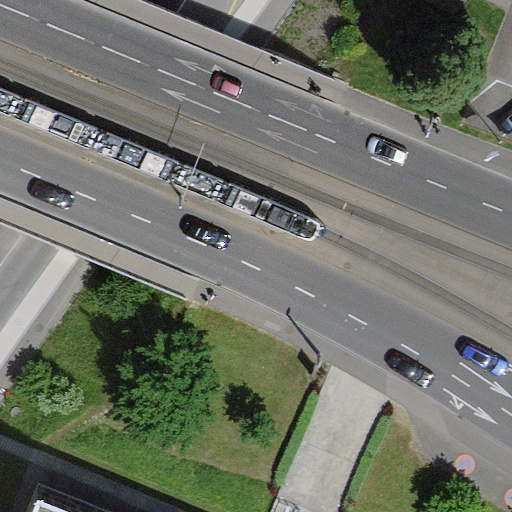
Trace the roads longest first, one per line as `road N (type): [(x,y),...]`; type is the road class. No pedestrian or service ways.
road 1 (primary): [(0,162),(391,329),(511,398)]
road 2 (primary): [(511,209),(0,5)]
road 3 (tertiary): [(0,269),(190,0)]
